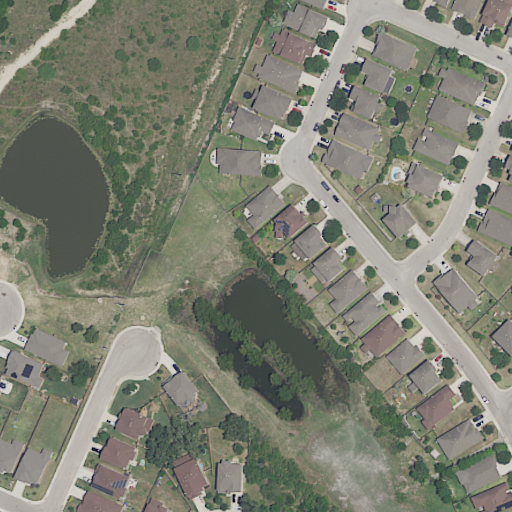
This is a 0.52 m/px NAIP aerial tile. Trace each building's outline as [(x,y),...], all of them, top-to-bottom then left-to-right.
[(327,0),(322,10),(301,0),(327,0)] [(456,0),(453,7),(474,17),(481,0),(456,0)] [(511,0),(486,0),(477,21),(500,32),(511,4),(511,0)] [(328,18),(323,31),(318,29),(314,39),(281,25),(284,18),(290,20),(297,5),(328,18)] [(300,65),(305,54),(311,57),(317,43),(283,28),(272,52),(300,65)] [(416,49),(405,72),(371,56),(382,33),(416,49)] [(304,71),(294,93),(257,76),(267,55),(304,71)] [(394,70),(384,93),(364,84),(368,75),(361,72),(367,58),(394,70)] [(448,67),(438,90),(471,106),(482,83),(448,67)] [(293,97),(282,121),(253,109),(263,85),(293,97)] [(380,97),(369,119),(352,110),(356,102),(349,99),(355,85),(380,97)] [(471,111),(461,134),(428,120),(437,97),(471,111)] [(274,124),(269,135),(261,132),(255,145),(230,133),(241,108),(274,124)] [(378,127),(369,150),(334,136),(343,113),(378,127)] [(461,144),(451,166),(415,150),(425,128),(461,144)] [(371,159),(361,180),(323,162),(333,141),(371,159)] [(264,152),(263,175),(222,174),(223,150),(264,152)] [(412,163),(402,187),(433,200),(443,177),(412,163)] [(511,186),(502,182),(491,205),(511,214),(511,186)] [(269,186),(285,204),(255,230),(247,221),(254,216),(246,206),(269,186)] [(399,203),(382,219),(398,239),(416,224),(399,203)] [(292,205),(307,223),(288,240),(272,222),(292,205)] [(511,219),(488,209),(478,233),(504,245),(511,248),(511,219)] [(312,228),(327,246),(309,261),(294,243),(312,228)] [(475,240),(498,257),(484,276),(482,275),(468,264),(474,256),(467,251),(475,240)] [(333,248),(341,258),(337,262),(344,271),(328,283),(313,264),(333,248)] [(354,269),(370,288),(337,315),(329,306),(338,299),(330,289),(354,269)] [(450,270),(476,298),(459,314),(435,288),(433,286),(450,270)] [(371,292),(387,311),(357,336),(342,318),(371,292)] [(391,315),(407,333),(379,357),(363,339),(391,315)] [(508,318),(511,322),(511,355),(510,353),(492,333),(508,318)] [(63,366),(70,351),(64,349),(67,342),(35,328),(25,350),(63,366)] [(409,338),(425,356),(402,375),(387,357),(409,338)] [(5,374),(40,388),(44,379),(39,377),(44,364),(15,351),(5,374)] [(428,362),(444,380),(427,394),(412,377),(428,362)] [(158,383),(181,367),(197,389),(175,405),(158,383)] [(448,386),(458,400),(452,404),(457,410),(428,432),(421,423),(426,420),(418,409),(448,386)] [(112,429),(122,406),(151,419),(141,442),(112,429)] [(472,419),(484,439),(449,459),(437,439),(472,419)] [(98,456),(107,435),(137,448),(127,469),(98,456)] [(0,469),(12,475),(25,443),(14,439),(12,443),(0,438),(0,439),(0,469)] [(42,453),(28,448),(17,478),(40,486),(53,452),(44,448),(42,453)] [(493,456),(502,477),(466,492),(457,471),(493,456)] [(171,469),(193,457),(208,486),(186,497),(171,469)] [(92,483),(101,462),(132,475),(123,496),(92,483)] [(242,492),(214,490),(215,462),(243,464),(242,492)] [(507,482),(511,495),(511,508),(501,511),(479,511),(473,495),(507,482)] [(83,511),(77,509),(86,489),(122,505),(119,511),(83,511)] [(143,511),(148,502),(170,511),(143,511)]
